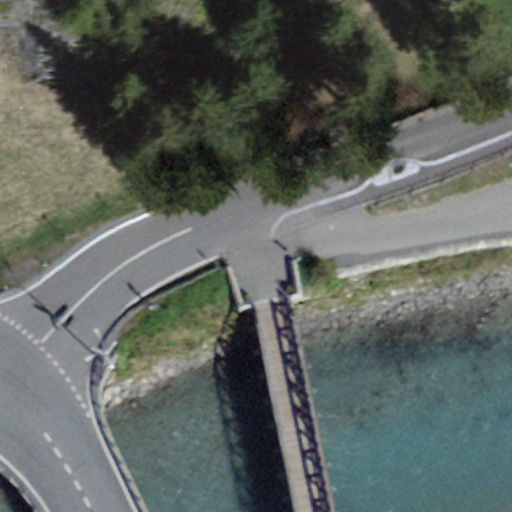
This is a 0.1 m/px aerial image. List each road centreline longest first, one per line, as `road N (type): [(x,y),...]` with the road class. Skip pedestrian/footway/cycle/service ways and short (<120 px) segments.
road 1 (tertiary): [(3,386),(87,294),(154,246),(511,112)]
road 2 (track): [(312,511),(252,207)]
road 3 (primary): [(92,511),(41,417),(3,386)]
